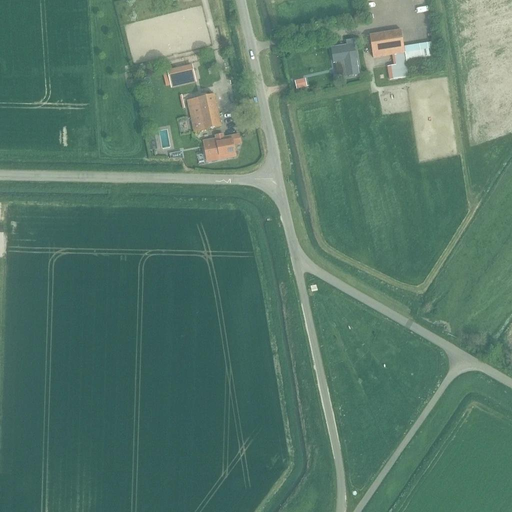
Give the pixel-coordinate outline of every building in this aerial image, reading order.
[(423,26),(425,37),(437,35),(435,24),(423,26)] [(369,35),(373,58),(405,53),(401,30),(369,35)] [(346,76),(358,74),(353,44),(360,43),(359,38),(350,40),(350,45),(330,48),(333,63),(343,61),(346,76)] [(392,65),(393,78),(408,76),(404,54),(395,55),(396,64),(392,65)] [(193,65),(167,71),(171,89),(197,82),(193,65)] [(272,86),(286,85),(286,78),(271,79),(272,86)] [(187,101),(194,133),(221,127),(214,95),(187,101)] [(214,140),(203,142),(208,165),(237,159),(234,147),(242,145),(239,134),(224,137),(224,135),(214,137),(214,140)]
